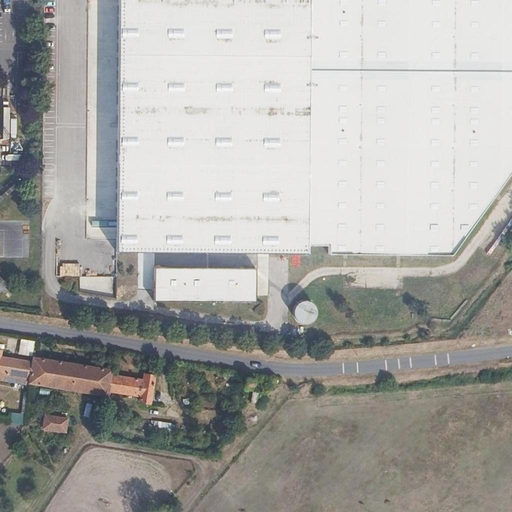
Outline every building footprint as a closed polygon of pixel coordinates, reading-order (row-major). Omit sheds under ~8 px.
[(306,241),(308,0),(117,0),(115,251),(306,253),(306,241)] [(326,241),(328,0),(308,0),(306,241),(326,241)] [(500,152),(511,137),(511,0),(328,0),(326,241),(326,251),(413,253),(500,152)] [(511,169),(511,137),(500,152),(413,253),(449,255),(511,169)] [(255,268),(153,266),(152,300),(254,301),(255,268)] [(114,276),(77,275),(77,291),(114,298),(114,276)] [(291,323),(312,323),(312,302),(291,302),(291,323)] [(0,373),(30,378),(33,363),(0,357),(1,352),(0,351),(0,373)] [(111,375),(112,371),(33,359),(33,363),(30,378),(29,383),(108,395),(108,391),(111,375)] [(144,381),(111,375),(108,391),(141,396),(140,402),(150,403),(155,376),(145,375),(144,381)] [(245,402),(257,403),(258,392),(247,390),(245,402)] [(8,413),(7,423),(21,424),(21,413),(8,413)] [(45,416),(43,428),(65,432),(68,419),(45,416)] [(154,420),(152,431),(173,435),(175,425),(154,420)]
